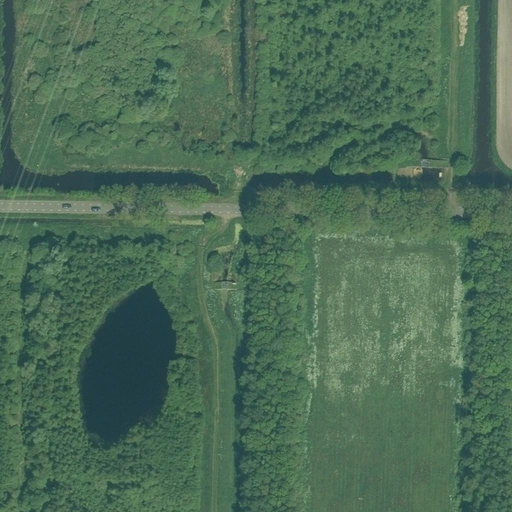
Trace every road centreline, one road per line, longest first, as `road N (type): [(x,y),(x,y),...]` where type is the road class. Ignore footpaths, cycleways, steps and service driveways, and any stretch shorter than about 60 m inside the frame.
road 1 (tertiary): [(511,212),(0,206)]
road 2 (track): [(224,209),(218,232),(201,246),(200,265),(214,349),(212,511)]
